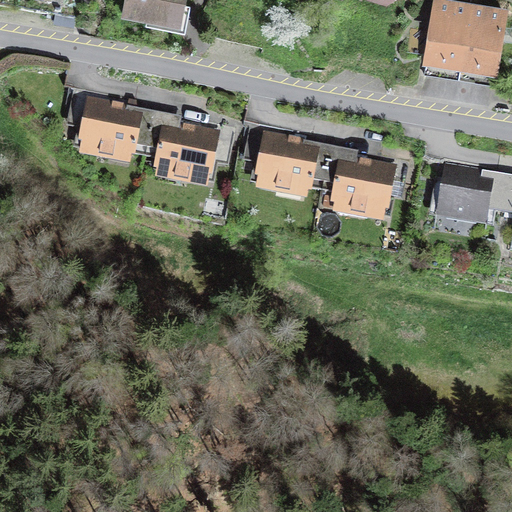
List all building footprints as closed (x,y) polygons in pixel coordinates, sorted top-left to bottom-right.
[(185,0),(127,0),(124,17),(179,28),(185,0)] [(231,38),(238,8),(222,4),(215,35),(231,38)] [(461,69),(470,10),(436,4),(426,63),(461,69)] [(238,8),(231,38),(264,45),(270,15),(238,8)] [(470,10),(461,69),(495,75),(505,16),(470,10)] [(95,151),(102,147),(145,156),(152,120),(137,117),(139,108),(72,96),(70,110),(87,114),(81,143),(86,150),(95,151)] [(160,158),(159,167),(188,172),(192,179),(201,180),(208,176),(213,147),(231,150),(234,135),(152,120),(145,156),(160,158)] [(258,177),(262,184),(272,186),(278,181),(322,190),(329,154),(313,151),(315,143),(249,130),(246,145),(264,148),(258,177)] [(408,185),(411,170),(329,154),(322,190),(337,193),(335,201),(364,207),(369,213),(378,215),(385,210),(390,181),(408,185)] [(493,173),(445,165),(438,209),(487,217),(488,209),(503,212),(508,183),(492,181),(493,173)] [(511,213),(511,183),(508,183),(503,212),(511,213)]
